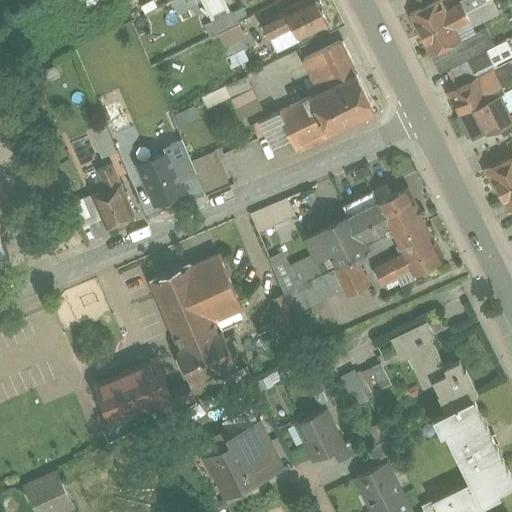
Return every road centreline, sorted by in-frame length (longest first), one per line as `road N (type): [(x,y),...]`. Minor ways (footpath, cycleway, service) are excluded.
road 1 (residential): [(0,303),(421,117)]
road 2 (tertiary): [(421,117),(511,300)]
road 3 (tertiary): [(363,0),(421,117)]
